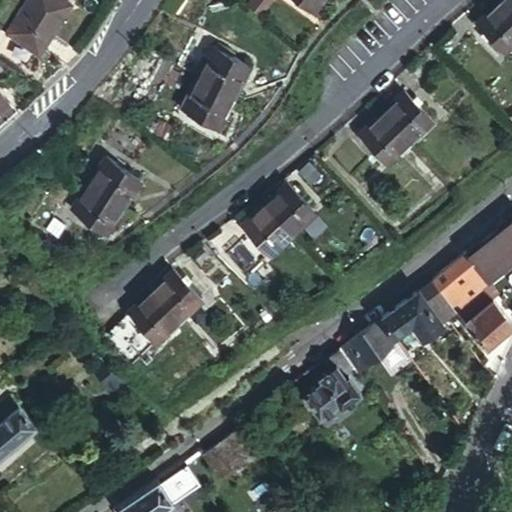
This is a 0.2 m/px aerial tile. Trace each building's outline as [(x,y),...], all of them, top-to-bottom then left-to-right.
[(28,0),(8,30),(38,51),(71,2),(67,0),(28,0)] [(253,0),(252,2),(263,11),(271,0),(253,0)] [(499,48),(511,35),(511,12),(499,0),(496,0),(474,21),(499,48)] [(511,0),(499,0),(511,12),(511,0)] [(216,46),(198,76),(230,95),(248,65),(216,46)] [(230,95),(198,76),(182,103),(213,122),(230,95)] [(0,124),(18,109),(0,88),(0,124)] [(380,111),(406,137),(428,116),(402,90),(380,111)] [(383,159),(406,137),(380,111),(357,132),(383,159)] [(103,154),(88,178),(121,199),(137,174),(103,154)] [(121,199),(88,178),(71,207),(104,227),(121,199)] [(287,180),(264,201),(291,229),(314,209),(287,180)] [(291,229),(264,201),(241,222),(269,250),(291,229)] [(511,325),(485,290),(511,269),(511,215),(486,238),(437,277),(445,287),(439,291),(448,303),(456,312),(457,311),(484,348),(511,326),(511,325)] [(151,289),(176,315),(199,293),(174,268),(151,289)] [(435,280),(432,281),(439,291),(445,287),(437,277),(435,280)] [(382,318),(396,336),(413,324),(423,337),(442,323),(448,319),(447,318),(440,309),(448,303),(439,291),(432,281),(382,318)] [(151,289),(129,309),(154,336),(176,315),(151,289)] [(440,309),(447,318),(456,312),(448,303),(440,309)] [(377,321),(339,349),(347,360),(359,352),(366,362),(393,342),(377,321)] [(329,355),(327,357),(334,367),(316,381),(319,384),(302,395),(321,419),(337,408),(341,412),(362,397),(359,394),(368,388),(355,369),(347,360),(339,349),(329,355)] [(359,352),(347,360),(355,369),(366,362),(359,352)] [(114,387),(123,380),(102,357),(92,364),(114,387)] [(276,429),(303,409),(286,386),(260,406),(276,429)] [(11,390),(0,398),(0,448),(36,420),(11,390)] [(262,448),(245,424),(204,453),(221,477),(262,448)] [(158,481),(118,508),(120,511),(157,511),(172,502),(158,481)] [(329,511),(382,511),(359,483),(341,497),(333,486),(318,497),(329,511)] [(16,511),(45,511),(32,498),(16,511)]
